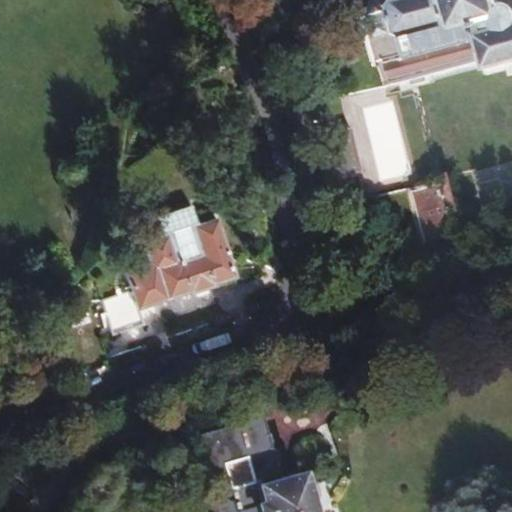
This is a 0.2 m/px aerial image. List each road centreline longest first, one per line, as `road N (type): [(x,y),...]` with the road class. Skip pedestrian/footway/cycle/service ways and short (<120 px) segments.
road 1 (residential): [(0,416),(303,319),(511,284)]
road 2 (unknown): [(206,0),(245,81),(269,160),(281,326)]
